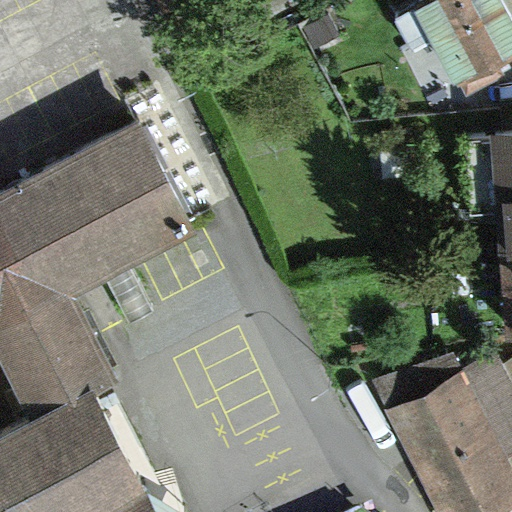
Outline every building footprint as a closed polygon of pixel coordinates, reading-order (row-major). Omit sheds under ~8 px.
[(511,23),(500,0),(431,0),(414,9),(454,87),(459,84),(467,99),(489,87),(505,79),(497,65),(511,57),(511,23)] [(0,511),(152,511),(142,491),(93,396),(117,383),(73,297),(192,236),(133,124),(0,193),(0,511)] [(499,255),(511,254),(511,134),(491,136),(499,255)] [(511,254),(499,255),(505,349),(511,349),(511,254)] [(511,357),(503,363),(497,352),(462,369),(454,352),(372,379),(388,409),(385,410),(437,511),(500,511),(511,506),(511,462),(511,460),(511,458),(511,357)] [(178,511),(142,491),(152,511),(178,511)] [(343,511),(372,511),(367,500),(343,511)]
